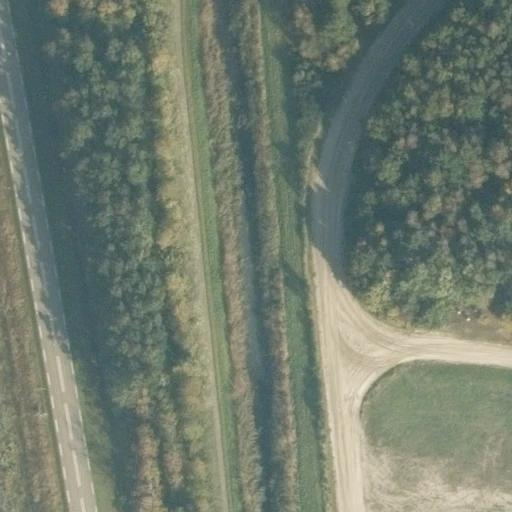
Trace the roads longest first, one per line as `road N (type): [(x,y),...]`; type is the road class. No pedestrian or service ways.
road 1 (primary): [(80,511),(0,51)]
road 2 (track): [(355,511),(329,167),(362,73)]
road 3 (track): [(341,338),(511,351)]
